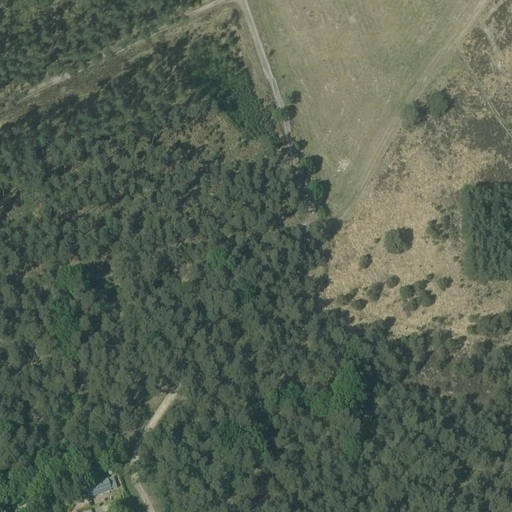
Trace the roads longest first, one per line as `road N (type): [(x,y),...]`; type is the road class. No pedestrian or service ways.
road 1 (track): [(148,511),(135,458),(263,243),(340,216),(480,0)]
road 2 (track): [(263,243),(0,287)]
road 3 (track): [(222,0),(0,106)]
road 4 (track): [(244,0),(317,227)]
